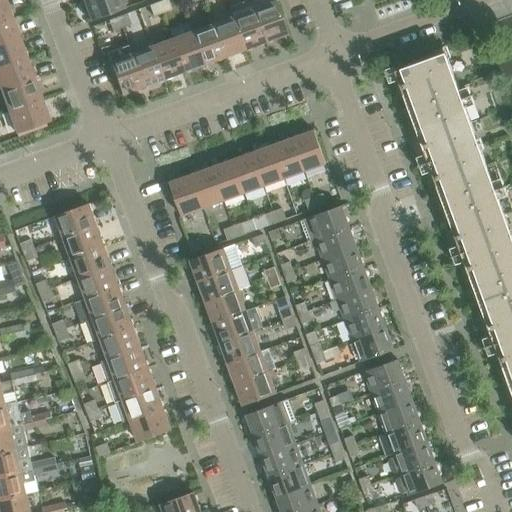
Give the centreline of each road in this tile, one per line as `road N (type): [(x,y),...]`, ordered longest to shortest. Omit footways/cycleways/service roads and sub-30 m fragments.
road 1 (residential): [(499,511),(467,451),(387,230),(386,193),(337,54)]
road 2 (residential): [(252,511),(183,316),(102,139)]
road 3 (residential): [(102,139),(337,54)]
road 4 (residential): [(337,54),(486,0)]
road 5 (residential): [(102,139),(53,0)]
